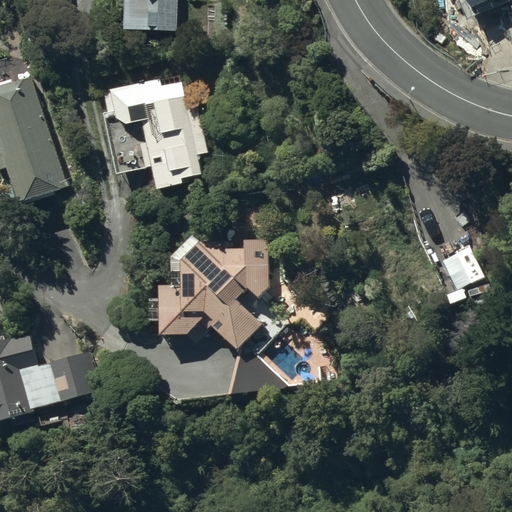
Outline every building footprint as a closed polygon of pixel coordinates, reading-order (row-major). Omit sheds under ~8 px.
[(127,0),(127,23),(178,23),(178,0),(127,0)] [(64,185),(31,76),(0,85),(0,136),(19,199),(64,185)] [(107,108),(105,108),(118,168),(154,164),(157,184),(185,180),(184,172),(204,169),(201,150),(219,148),(213,100),(186,103),(183,81),(162,83),(161,77),(113,83),(113,88),(105,89),(107,108)] [(163,327),(209,326),(209,308),(216,313),(212,316),(238,345),(265,322),(240,294),(269,294),(269,236),(246,236),(246,243),(229,243),(229,238),(203,238),(203,244),(184,244),(184,277),(161,278),(163,327)] [(30,325),(0,333),(0,415),(99,388),(88,348),(40,361),(30,325)]
